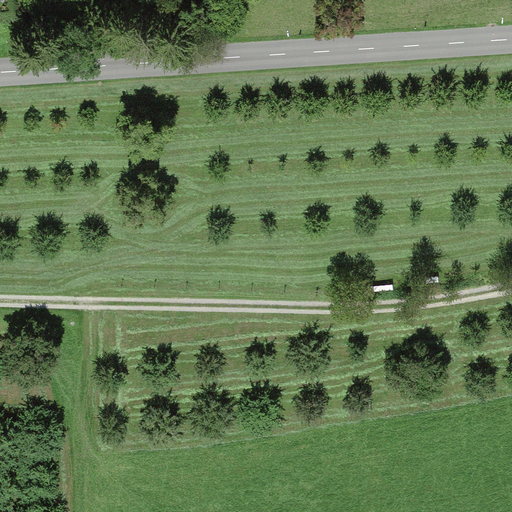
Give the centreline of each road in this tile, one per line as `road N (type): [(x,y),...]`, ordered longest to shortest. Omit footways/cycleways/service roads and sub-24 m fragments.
road 1 (track): [(0,300),(385,311),(511,291)]
road 2 (tertiary): [(0,72),(511,39)]
